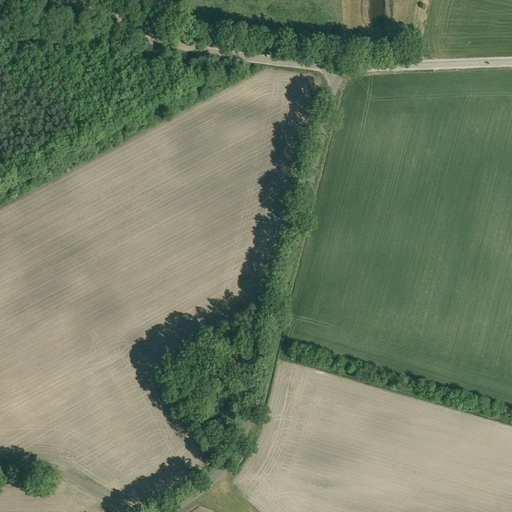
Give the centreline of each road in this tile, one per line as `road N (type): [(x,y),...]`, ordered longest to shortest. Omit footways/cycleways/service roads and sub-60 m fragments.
road 1 (unclassified): [(148,511),(224,465),(256,416),(338,69)]
road 2 (unclassified): [(338,69),(197,51),(68,0)]
road 3 (unclassified): [(511,64),(338,69)]
